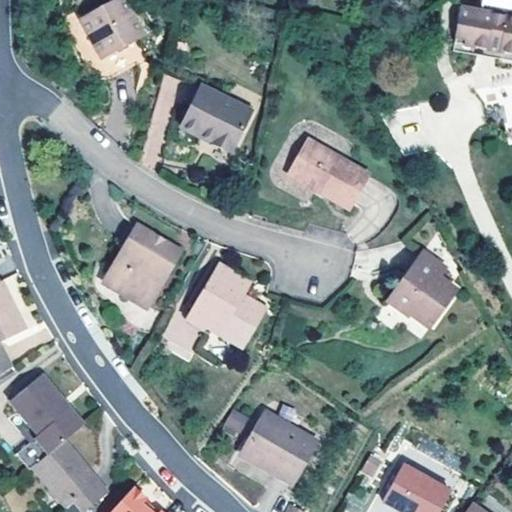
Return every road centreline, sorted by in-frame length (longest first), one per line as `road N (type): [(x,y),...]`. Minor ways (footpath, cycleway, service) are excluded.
road 1 (residential): [(0,134),(28,247),(60,314),(164,455),(225,511)]
road 2 (residential): [(0,92),(42,101),(111,163),(189,212),(344,262)]
